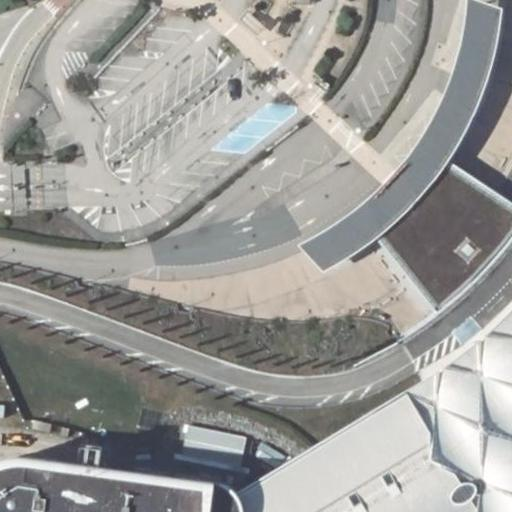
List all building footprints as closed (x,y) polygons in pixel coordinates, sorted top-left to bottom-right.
[(361,259),(383,243),(438,318),(403,344),(432,374),(488,326),(510,304),(511,302),(511,200),(458,166),(484,114),(503,57),(511,13),(478,2),(472,36),(462,76),(449,109),(425,149),(395,184),(381,201),(340,233),(307,250),(331,277),(361,259)] [(376,125),(364,141),(375,149),(387,133),(376,125)] [(338,167),(324,181),(332,190),(347,176),(338,167)] [(511,511),(511,302),(510,304),(488,326),(432,374),(241,487),(250,497),(251,508),(252,511),(511,511)] [(252,511),(251,508),(235,500),(32,468),(13,471),(0,478),(0,511),(252,511)]
